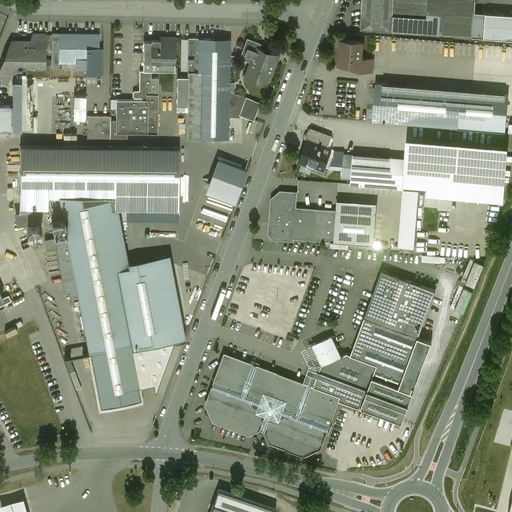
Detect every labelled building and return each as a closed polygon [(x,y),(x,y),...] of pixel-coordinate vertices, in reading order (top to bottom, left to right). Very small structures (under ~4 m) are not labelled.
[(475,0),(363,0),(361,29),(473,36),(475,12),(475,0)] [(487,13),(475,12),(473,36),(485,37),(487,13)] [(511,14),(487,13),(485,37),(511,38),(511,14)] [(11,45),(5,59),(3,58),(0,66),(0,82),(7,85),(12,73),(14,73),(17,71),(17,69),(21,69),(25,67),(26,64),(45,64),(45,59),(46,35),(32,35),(27,46),(11,45)] [(65,41),(52,41),(53,35),(52,35),(51,60),(51,68),(61,68),(61,66),(59,66),(60,59),(77,59),(77,69),(86,69),(86,75),(101,75),(101,48),(98,48),(98,36),(74,36),(74,35),(65,35),(65,41)] [(165,40),(151,40),(151,42),(150,63),(151,63),(151,60),(164,60),(164,63),(175,63),(175,38),(165,38),(165,40)] [(229,39),(188,38),(187,76),(177,76),(176,105),(186,105),(186,138),(227,139),(228,117),(228,91),(229,39)] [(277,57),(257,50),(259,44),(247,39),(242,52),(240,59),(251,63),(246,76),(267,84),(277,57)] [(361,41),(344,40),(343,48),(340,48),(339,64),(359,66),(360,58),(361,41)] [(373,59),(360,58),(359,66),(358,71),(372,72),(373,59)] [(164,60),(151,60),(151,63),(151,72),(143,72),(143,71),(140,71),(139,90),(138,91),(137,91),(136,92),(136,96),(137,97),(140,98),(142,99),(141,100),(116,100),(116,108),(116,120),(110,120),(110,138),(127,138),(127,133),(147,134),(157,134),(158,79),(151,78),(151,72),(151,69),(164,70),(164,63),(164,60)] [(175,63),(164,63),(164,70),(151,69),(151,72),(174,73),(175,63)] [(509,93),(376,82),(373,121),(506,131),(509,93)] [(247,98),(228,91),(228,117),(239,117),(241,114),(240,114),(245,102),(247,98)] [(260,103),(247,98),(245,102),(240,114),(241,114),(254,119),(260,103)] [(0,101),(0,130),(11,131),(11,105),(0,105),(0,101)] [(110,116),(87,116),(87,138),(110,139),(110,138),(110,120),(110,116)] [(316,130),(311,128),(309,129),(307,133),(305,134),(304,137),(305,139),(307,140),(308,141),(308,140),(317,144),(322,132),(320,131),(317,132),(316,130)] [(332,136),(322,132),(317,144),(327,148),(332,136)] [(508,144),(406,136),(406,159),(404,188),(420,189),(426,190),(426,196),(504,202),(508,144)] [(317,144),(308,140),(308,141),(307,140),(299,161),(313,166),(315,163),(323,167),(322,169),(323,170),(324,166),(331,149),(327,148),(317,144)] [(179,148),(20,145),(20,208),(49,208),(51,219),(54,237),(44,239),(46,250),(56,248),(65,293),(70,292),(73,305),(79,303),(99,407),(110,405),(111,407),(130,403),(130,401),(142,399),(139,386),(153,384),(154,392),(155,392),(173,340),(185,337),(169,254),(128,262),(119,210),(178,210),(179,148)] [(406,159),(353,154),(353,158),(351,176),(350,184),(404,188),(406,159)] [(248,168),(217,158),(205,193),(236,204),(248,168)] [(353,158),(344,158),(342,175),(351,176),(353,158)] [(323,167),(315,163),(313,166),(312,171),(326,176),(329,168),(324,166),(323,170),(322,169),(323,167)] [(420,189),(404,188),(400,247),(415,248),(420,189)] [(297,194),(281,193),(277,196),(277,201),(273,204),(271,234),(274,236),(274,237),(294,238),(296,207),(297,194)] [(336,210),(334,241),(374,244),(377,203),(337,200),(336,210)] [(336,210),(296,207),(294,238),(334,241),(336,210)] [(475,258),(467,280),(479,285),(488,263),(475,258)] [(435,290),(382,270),(364,317),(418,337),(418,336),(435,290)] [(461,302),(457,300),(454,307),(469,312),(477,289),(466,285),(461,302)] [(0,305),(11,300),(8,295),(3,297),(0,292),(0,305)] [(418,337),(364,317),(350,354),(346,353),(341,355),(332,335),(312,344),(322,364),(313,388),(338,397),(337,398),(402,422),(413,392),(411,391),(413,387),(414,387),(432,341),(418,336),(418,337)] [(313,388),(224,355),(206,404),(213,419),(248,432),(260,426),(264,428),(270,440),(304,453),(320,446),(337,398),(338,397),(313,388)] [(274,511),(276,509),(218,489),(209,511),(274,511)] [(26,511),(23,497),(0,503),(0,511),(26,511)]
